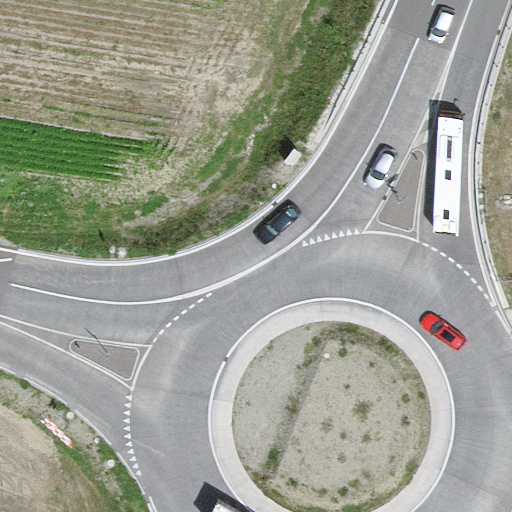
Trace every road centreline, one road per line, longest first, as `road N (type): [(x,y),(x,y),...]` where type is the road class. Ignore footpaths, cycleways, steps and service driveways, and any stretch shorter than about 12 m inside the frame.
road 1 (secondary): [(416,0),(352,147),(321,190),(241,254),(155,283),(0,274)]
road 2 (secondary): [(383,268),(472,0)]
road 3 (secondary): [(493,472),(499,399),(472,331),(417,282),(383,268)]
road 4 (secondary): [(383,268),(313,263),(247,289),(220,312),(184,373)]
road 5 (secondary): [(0,318),(184,373)]
road 6 (secondary): [(184,373),(176,439),(203,511)]
